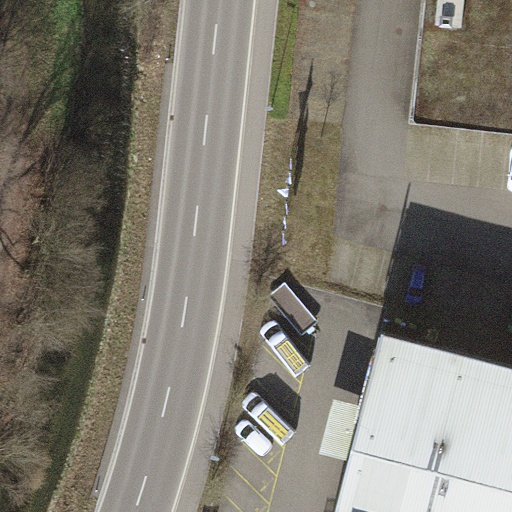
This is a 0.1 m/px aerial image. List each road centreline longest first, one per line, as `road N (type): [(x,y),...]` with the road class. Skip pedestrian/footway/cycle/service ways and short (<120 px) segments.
road 1 (secondary): [(220,0),(190,285),(135,511)]
road 2 (track): [(0,284),(16,163),(16,0)]
